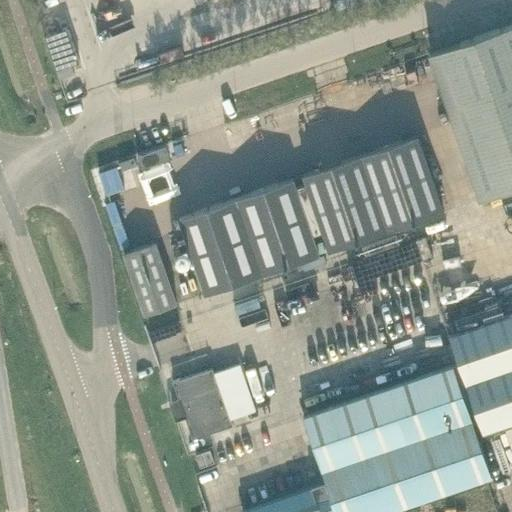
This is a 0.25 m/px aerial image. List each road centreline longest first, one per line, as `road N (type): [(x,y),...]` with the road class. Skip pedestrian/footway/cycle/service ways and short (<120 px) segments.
road 1 (unclassified): [(467,0),(0,154)]
road 2 (unclassified): [(114,511),(0,193)]
